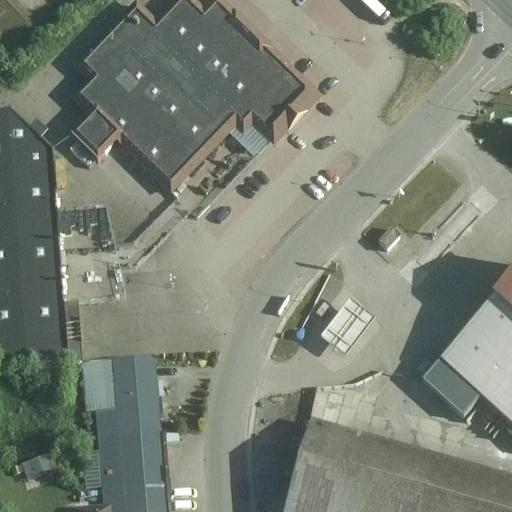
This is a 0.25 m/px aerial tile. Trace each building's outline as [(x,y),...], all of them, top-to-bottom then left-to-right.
[(82,112),(61,133),(88,160),(110,138),(166,193),(230,129),(237,137),(248,127),(267,145),(316,95),(219,0),(205,0),(200,6),(193,0),(166,0),(150,17),(132,0),(131,0),(69,64),(82,77),(65,95),(82,112)] [(9,114),(0,114),(0,369),(69,364),(54,152),(9,114)] [(391,252),(401,237),(392,230),(381,245),(391,252)] [(336,290),(307,328),(333,349),(353,324),(365,334),(375,321),(336,290)] [(511,297),(445,366),(511,428),(511,297)] [(96,415),(105,508),(72,511),(172,511),(171,497),(172,495),(165,424),(164,422),(162,400),(159,400),(156,359),(82,366),(87,416),(96,415)] [(63,380),(53,377),(49,389),(59,392),(63,380)] [(65,380),(60,399),(77,404),(82,385),(65,380)] [(511,511),(511,479),(333,427),(308,511),(511,511)] [(30,464),(36,482),(54,475),(47,457),(30,464)]
